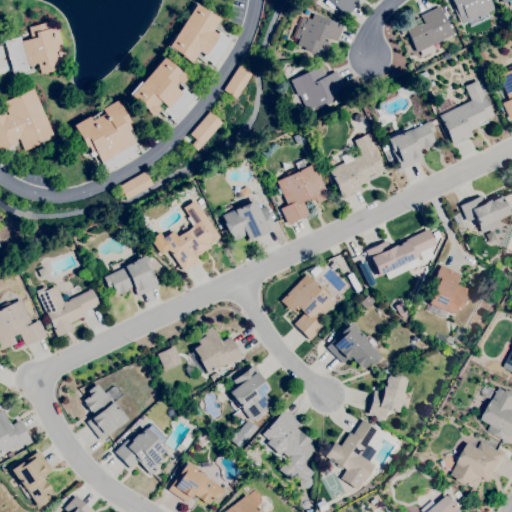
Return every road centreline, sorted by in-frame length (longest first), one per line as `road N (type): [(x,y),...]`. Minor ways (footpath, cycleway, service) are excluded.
road 1 (residential): [(511,151),(32,377)]
road 2 (residential): [(32,377),(62,443),(141,511)]
road 3 (residential): [(236,280),(266,336),(332,399)]
